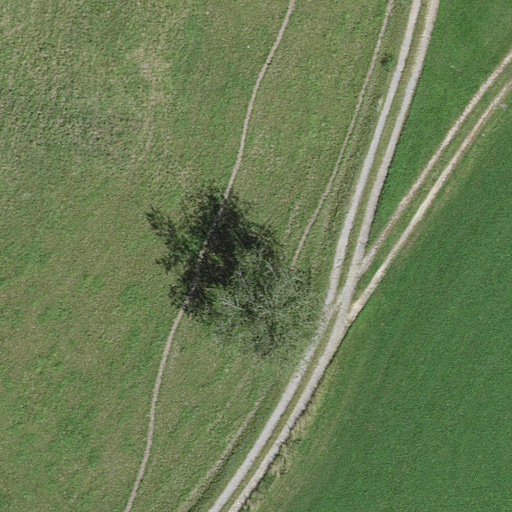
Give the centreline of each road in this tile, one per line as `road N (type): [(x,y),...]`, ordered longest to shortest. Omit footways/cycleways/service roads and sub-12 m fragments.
road 1 (track): [(224,511),(318,352),(427,0)]
road 2 (track): [(511,69),(333,311)]
